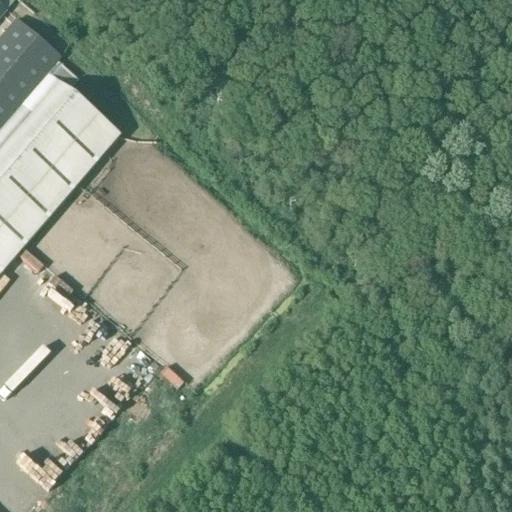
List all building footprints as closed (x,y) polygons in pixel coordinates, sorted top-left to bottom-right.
[(0,130),(58,63),(61,60),(16,21),(0,40),(0,130)] [(0,279),(121,138),(69,94),(79,82),(58,63),(0,130),(0,279)] [(45,336),(57,328),(47,314),(36,322),(45,336)] [(12,375),(25,359),(17,353),(4,370),(12,375)] [(131,391),(143,372),(119,356),(107,375),(131,391)] [(167,369),(160,376),(178,396),(186,389),(167,369)] [(85,412),(92,404),(108,417),(119,404),(103,390),(91,404),(69,385),(62,392),(85,412)] [(0,453),(0,464),(20,483),(15,489),(23,497),(9,511),(27,511),(47,490),(2,450),(0,453)]
